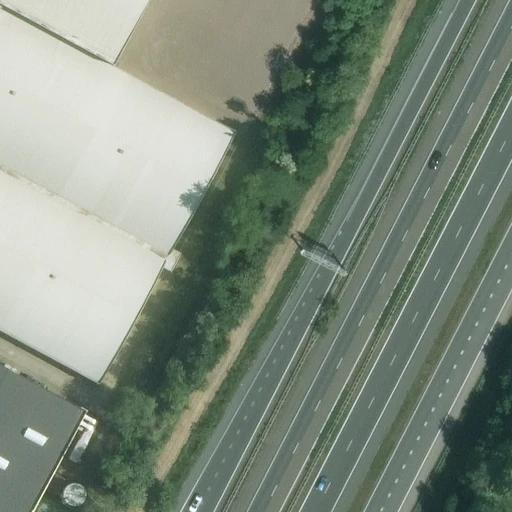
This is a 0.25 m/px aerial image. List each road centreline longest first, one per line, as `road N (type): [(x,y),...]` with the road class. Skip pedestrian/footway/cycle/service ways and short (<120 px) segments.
road 1 (motorway): [(469,0),(203,511)]
road 2 (motorway): [(511,15),(253,511)]
road 3 (motorway): [(315,511),(511,128)]
road 4 (motorway): [(371,511),(511,234)]
